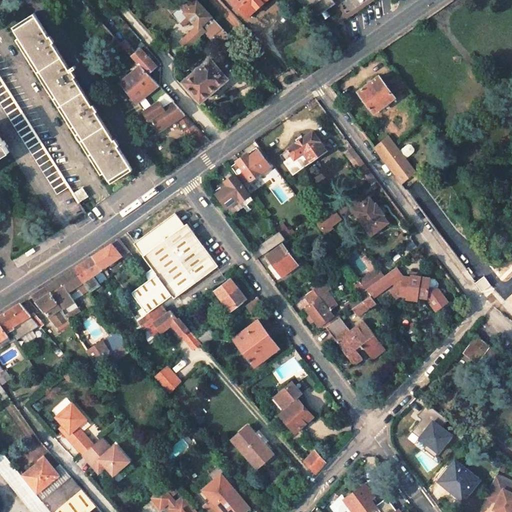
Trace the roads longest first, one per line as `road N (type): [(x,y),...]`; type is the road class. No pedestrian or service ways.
road 1 (unclassified): [(316,80),(483,304),(370,427)]
road 2 (unclassified): [(370,427),(183,177)]
road 3 (primary): [(183,177),(0,300)]
road 4 (primary): [(316,80),(183,177)]
road 5 (primary): [(432,0),(316,80)]
